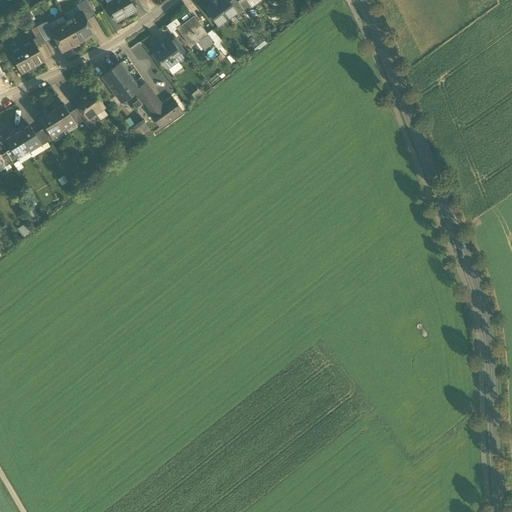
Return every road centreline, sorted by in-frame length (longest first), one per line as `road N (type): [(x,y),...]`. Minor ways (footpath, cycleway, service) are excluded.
road 1 (secondary): [(500,511),(482,308),(359,0)]
road 2 (residential): [(174,0),(119,38),(0,97)]
